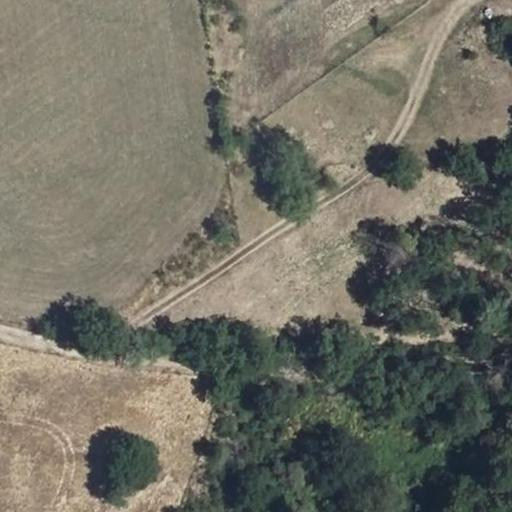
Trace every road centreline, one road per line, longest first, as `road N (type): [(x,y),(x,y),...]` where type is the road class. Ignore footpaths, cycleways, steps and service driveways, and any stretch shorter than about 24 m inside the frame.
road 1 (track): [(94,358),(377,169),(451,21),(491,0)]
road 2 (track): [(0,335),(171,372),(282,376)]
